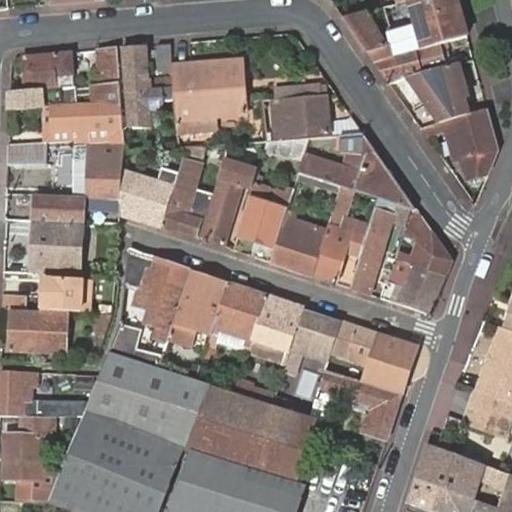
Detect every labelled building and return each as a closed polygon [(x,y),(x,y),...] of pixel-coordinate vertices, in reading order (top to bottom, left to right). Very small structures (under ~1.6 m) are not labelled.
[(438,50),(467,41),(456,0),(414,0),(422,31),(387,41),(389,49),(393,62),(438,50)] [(343,18),(376,67),(393,62),(389,49),(386,50),(373,11),(346,18),(343,18)] [(173,66),(171,45),(157,46),(157,52),(158,68),(158,72),(173,71),(173,66)] [(147,80),(145,47),(122,49),(127,128),(149,127),(149,111),(160,110),(160,91),(175,90),(174,79),(147,80)] [(100,91),(120,91),(117,49),(97,51),(100,91)] [(376,67),(390,86),(410,80),(443,71),(441,65),(448,63),(446,53),(439,55),(438,50),(393,62),(376,67)] [(72,77),(72,53),(22,58),(23,92),(69,91),(69,77),(72,77)] [(241,60),(173,66),(173,71),(174,79),(175,90),(177,119),(247,113),(241,60)] [(410,80),(441,126),(468,118),(454,67),(443,71),(410,80)] [(277,85),(278,100),(327,94),(325,81),(277,85)] [(109,145),(109,151),(124,151),(120,91),(100,91),(90,91),(90,110),(74,110),(73,91),(69,91),(23,92),(9,92),(8,110),(39,110),(38,115),(45,115),(53,115),(53,134),(109,136),(109,145)] [(327,94),(278,100),(282,135),(330,130),(327,94)] [(421,132),(429,142),(438,140),(437,135),(442,133),(451,131),(460,161),(457,162),(458,163),(463,182),(487,177),(496,153),(486,112),(468,118),(441,126),(421,132)] [(248,121),(247,113),(177,119),(178,127),(248,121)] [(45,115),(45,144),(61,144),(109,145),(109,136),(53,134),(53,115),(45,115)] [(333,120),(334,137),(363,135),(352,118),(333,120)] [(451,131),(442,133),(452,165),(458,163),(457,162),(460,161),(451,131)] [(300,174),(341,187),(353,191),(379,200),(411,210),(417,212),(363,135),(334,137),(334,150),(355,151),(352,167),(307,153),(300,174)] [(7,143),(7,165),(44,166),(45,144),(7,143)] [(200,164),(204,150),(185,145),(181,158),(200,164)] [(106,201),(121,202),(123,174),(124,151),(109,151),(110,156),(89,157),(88,200),(106,201)] [(178,171),(162,229),(196,240),(204,212),(184,206),(196,164),(182,159),(178,171)] [(121,202),(120,216),(162,229),(178,171),(160,168),(158,176),(123,174),(121,202)] [(225,170),(203,240),(223,246),(245,177),(225,170)] [(323,243),(312,278),(337,286),(348,252),(362,256),(370,228),(344,220),(353,191),(341,187),(323,243)] [(252,190),(236,239),(273,252),(283,223),(290,203),(252,190)] [(81,202),(35,199),(32,271),(79,274),(81,202)] [(362,256),(351,290),(371,297),(395,220),(407,223),(411,210),(379,200),(370,228),(362,256)] [(411,210),(407,223),(394,263),(402,266),(444,282),(451,262),(417,212),(411,210)] [(273,252),(270,264),(312,278),(323,243),(288,232),(290,226),(283,223),(273,252)] [(168,341),(190,274),(130,255),(125,288),(139,293),(136,302),(152,308),(148,320),(158,325),(155,338),(167,343),(168,341)] [(402,266),(390,303),(430,315),(444,282),(402,266)] [(213,336),(230,287),(190,274),(168,341),(192,348),(198,331),(213,336)] [(43,310),(93,313),(95,296),(95,282),(57,280),(44,279),(43,310)] [(253,341),(267,299),(230,287),(213,336),(210,348),(219,350),(225,333),(245,341),(244,346),(250,349),(253,341)] [(2,294),(2,308),(24,310),(24,296),(2,294)] [(286,366),(305,311),(267,299),(253,341),(281,351),(277,363),(286,366)] [(502,329),(511,332),(511,299),(510,304),(511,304),(511,312),(508,311),(502,329)] [(332,353),(343,324),(305,311),(286,366),(276,395),(288,398),(303,354),(305,348),(332,356),(332,353)] [(68,323),(68,315),(12,312),(11,349),(66,353),(68,328),(63,328),(64,323),(68,323)] [(401,398),(417,348),(343,324),(332,353),(351,360),(357,342),(377,350),(364,385),(401,398)] [(139,334),(120,326),(110,355),(158,370),(162,359),(135,349),(139,334)] [(511,332),(502,329),(500,328),(489,358),(493,359),(492,364),(488,363),(478,392),(506,401),(511,403),(511,332)] [(330,362),(332,356),(305,348),(303,354),(330,362)] [(158,370),(110,355),(100,379),(87,410),(82,422),(63,467),(61,473),(49,502),(64,508),(72,511),(162,511),(204,385),(198,382),(158,370)] [(40,374),(0,371),(0,376),(0,416),(20,417),(27,418),(54,420),(64,421),(82,422),(87,410),(39,405),(40,374)] [(388,441),(401,398),(364,385),(326,372),(311,420),(319,422),(332,396),(370,408),(363,434),(388,441)] [(272,407),(276,395),(238,384),(234,395),(272,407)] [(319,422),(311,420),(272,407),(234,395),(204,385),(162,511),(301,511),(308,491),(298,488),(319,422)] [(467,424),(495,433),(506,401),(478,392),(467,424)] [(508,437),(511,424),(511,403),(506,401),(495,433),(508,437)] [(19,435),(7,434),(4,478),(17,479),(22,480),(21,500),(38,501),(49,502),(54,488),(61,473),(43,474),(45,436),(53,437),(54,423),(26,421),(26,435),(19,435)] [(511,474),(437,449),(427,446),(417,478),(477,500),(477,501),(501,511),(505,505),(511,507),(511,474)] [(477,500),(417,478),(408,504),(410,504),(430,511),(473,511),(477,501),(477,500)] [(504,511),(501,511),(477,501),(473,511),(504,511)]
